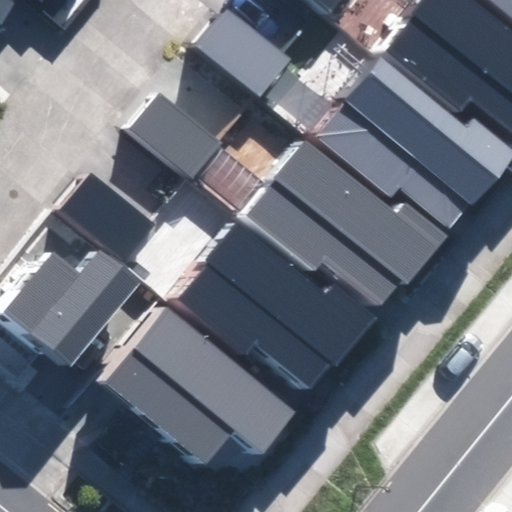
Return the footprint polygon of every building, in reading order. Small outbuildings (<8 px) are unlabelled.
[(0,0),(0,19),(15,0),(0,0)] [(511,0),(415,0),(99,375),(207,466),(236,433),(259,452),(511,151),(511,0)] [(318,0),(332,11),(340,0),(318,0)] [(194,44),(261,97),(292,58),(225,5),(194,44)] [(130,128),(194,179),(222,143),(158,93),(130,128)] [(55,205),(125,260),(155,222),(86,167),(55,205)] [(4,312),(74,367),(139,284),(99,252),(82,275),(51,251),(4,312)]
